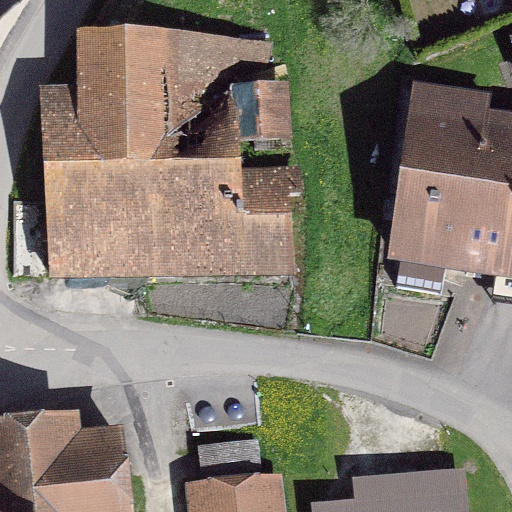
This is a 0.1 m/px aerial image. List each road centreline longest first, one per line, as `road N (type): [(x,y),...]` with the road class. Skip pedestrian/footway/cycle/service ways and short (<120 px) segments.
road 1 (tertiary): [(511,435),(394,384),(237,359),(0,362)]
road 2 (residential): [(66,0),(0,145)]
